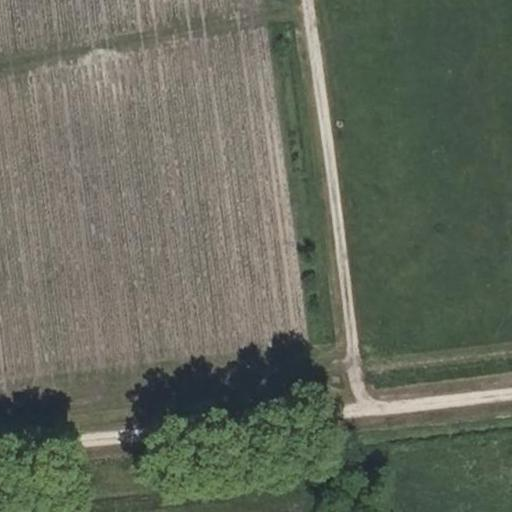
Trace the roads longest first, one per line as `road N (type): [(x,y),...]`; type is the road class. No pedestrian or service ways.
road 1 (track): [(434,511),(395,484),(352,361),(307,0)]
road 2 (track): [(511,395),(0,451)]
road 3 (track): [(0,68),(307,6)]
